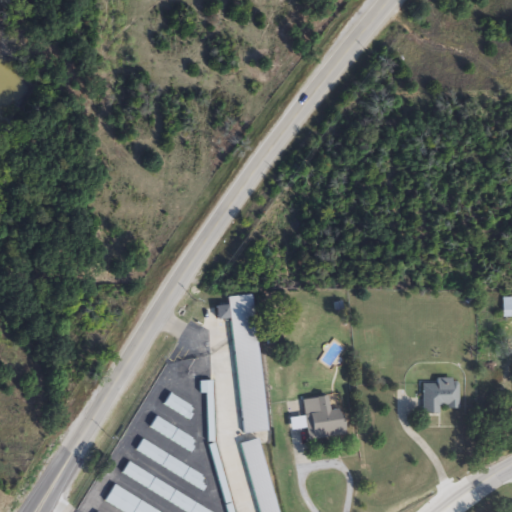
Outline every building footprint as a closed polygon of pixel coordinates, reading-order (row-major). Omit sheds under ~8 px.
[(265,432),(240,435),(240,425),(239,417),(238,409),(237,397),(235,384),(233,370),(232,356),(231,346),(230,339),(230,330),(229,320),(216,322),(214,308),(228,307),(227,299),(253,297),(265,432)] [(511,318),(503,318),(503,299),(511,299),(511,318)] [(279,389),(279,373),(268,373),(268,389),(279,389)] [(196,379),(198,392),(204,392),(206,440),(213,440),(212,379),(196,379)] [(421,416),(421,381),(459,382),(459,409),(439,409),(439,416),(421,416)] [(162,406),(168,395),(194,411),(188,421),(162,406)] [(342,411),(346,437),(307,442),(302,401),(327,398),(329,413),(342,411)] [(147,429),(153,419),(197,443),(190,454),(147,429)] [(256,511),(241,445),(260,441),(276,511),(256,511)] [(134,453),(140,442),(205,479),(199,490),(134,453)] [(213,447),(228,487),(222,489),(207,449),(213,447)] [(114,511),(102,505),(111,489),(152,511),(114,511)] [(204,511),(183,511),(169,503),(175,493),(204,511)]
